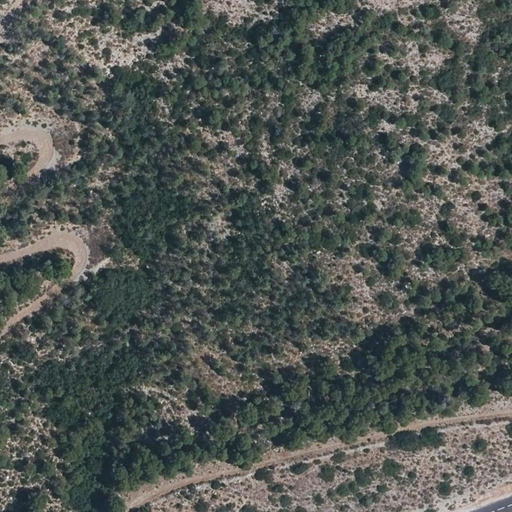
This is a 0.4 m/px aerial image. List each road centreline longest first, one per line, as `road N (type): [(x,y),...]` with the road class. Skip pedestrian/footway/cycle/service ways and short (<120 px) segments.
road 1 (track): [(511,415),(231,472),(152,497),(134,511)]
road 2 (track): [(0,331),(81,270),(77,249),(64,237),(0,257)]
road 3 (track): [(0,190),(48,158),(34,132),(0,138)]
